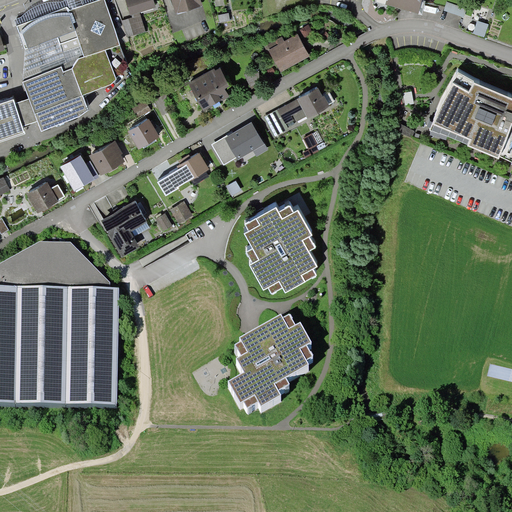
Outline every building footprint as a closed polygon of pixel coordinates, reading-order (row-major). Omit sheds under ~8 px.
[(99,0),(65,0),(61,2),(58,2),(55,2),(51,2),(47,2),(42,4),(39,5),(37,6),(32,9),(29,10),(27,12),(25,13),(23,15),(21,17),(14,20),(16,25),(67,6),(70,10),(99,0)] [(25,49),(23,82),(29,99),(37,121),(41,131),(79,117),(88,111),(82,95),(111,84),(117,80),(116,78),(128,67),(104,0),(99,0),(70,10),(67,6),(16,25),(25,49)] [(125,0),(130,15),(132,15),(132,17),(122,20),(127,37),(146,31),(141,13),(157,8),(154,0),(125,0)] [(200,0),(171,0),(176,14),(203,6),(200,0)] [(386,0),(385,5),(418,13),(421,0),(386,0)] [(467,9),(447,2),(444,10),(464,17),(467,9)] [(230,20),(229,13),(219,15),(220,22),(230,20)] [(489,24),(477,20),(473,33),(484,37),(489,24)] [(309,25),(299,30),(303,38),(313,33),(309,25)] [(267,44),(264,46),(269,55),(271,54),(281,72),(310,56),(298,34),(285,41),(282,37),(268,45),(267,44)] [(214,69),(188,83),(204,111),(229,97),(225,89),(230,86),(220,68),(216,71),(214,69)] [(257,69),(245,76),(252,89),(264,82),(257,69)] [(511,98),(458,72),(430,130),(448,136),(468,145),(467,146),(499,159),(500,157),(511,162),(511,98)] [(318,88),(277,110),(285,124),(286,124),(287,123),(293,121),(295,119),(297,122),(307,116),(308,118),(330,106),(324,96),(323,97),(318,88)] [(411,92),(404,93),(406,104),(413,103),(411,92)] [(172,109),(164,95),(155,100),(162,115),(172,109)] [(145,98),(132,106),(138,117),(152,110),(145,98)] [(14,99),(0,103),(0,142),(25,134),(22,126),(15,103),(14,99)] [(37,121),(29,99),(15,103),(22,126),(37,121)] [(285,124),(277,110),(263,117),(274,137),(288,129),(286,124),(285,124)] [(149,119),(128,131),(139,149),(143,147),(156,139),(160,137),(155,129),(157,128),(153,121),(151,122),(149,119)] [(238,160),(253,151),(265,144),(251,122),(228,136),(227,135),(211,144),(224,165),(236,157),(238,160)] [(414,131),(399,123),(395,130),(411,138),(414,131)] [(323,141),(317,131),(313,134),(318,144),(323,141)] [(313,133),(303,138),(309,150),(311,148),(316,146),(318,145),(318,144),(313,134),(313,133)] [(157,141),(156,139),(143,147),(144,148),(157,141)] [(115,140),(89,155),(101,176),(109,171),(117,166),(125,162),(121,154),(123,153),(115,140)] [(268,150),(265,144),(253,151),(257,157),(268,150)] [(306,158),(311,155),(308,150),(303,152),(306,158)] [(188,183),(209,169),(199,153),(191,158),(180,164),(177,166),(179,169),(157,182),(166,196),(179,188),(179,187),(187,182),(188,183)] [(180,164),(191,158),(189,154),(178,161),(180,164)] [(86,164),(81,155),(60,167),(65,175),(69,182),(75,191),(76,191),(83,187),(99,177),(90,161),(86,164)] [(4,177),(0,178),(0,195),(10,190),(4,177)] [(241,191),(236,181),(226,186),(232,196),(241,191)] [(38,213),(59,201),(58,200),(64,196),(58,185),(51,189),(48,182),(27,194),(38,213)] [(136,200),(101,221),(122,257),(140,247),(134,237),(131,232),(146,223),(147,222),(136,200)] [(185,201),(170,210),(179,224),(193,215),(185,201)] [(278,212),(276,207),(245,224),(249,231),(244,233),(253,248),(246,252),(253,263),(249,265),(263,290),(268,287),(272,294),(283,288),(285,293),(317,275),(313,269),(317,266),(309,251),(316,248),(309,236),(312,235),(298,210),(294,213),(290,205),(278,212)] [(164,213),(156,219),(164,231),(172,226),(164,213)] [(2,218),(0,219),(0,231),(2,234),(9,230),(2,218)] [(149,228),(146,223),(131,232),(134,237),(149,228)] [(0,402),(117,404),(119,288),(110,287),(110,282),(70,242),(40,241),(0,263),(0,402)] [(242,341),(235,344),(242,355),(237,358),(244,372),(228,380),(241,402),(244,401),(247,407),(259,401),(261,405),(281,394),(279,390),(289,384),(285,377),(308,364),(306,360),(313,356),(306,344),(311,342),(300,323),(296,325),(290,314),(283,318),(281,315),(240,337),(242,341)]
